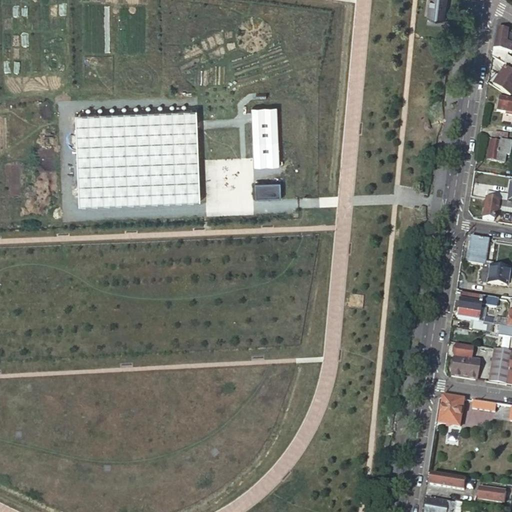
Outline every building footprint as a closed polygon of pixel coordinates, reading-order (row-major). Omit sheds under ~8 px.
[(428,0),(426,16),(441,19),(444,0),(428,0)] [(496,30),(492,56),(502,58),(503,52),(505,52),(511,52),(511,35),(511,32),(507,32),(496,30)] [(504,62),(505,52),(503,52),(502,58),(492,56),(492,57),(504,62)] [(502,90),(501,91),(511,98),(511,94),(511,95),(511,94),(511,70),(509,72),(505,70),(494,85),(502,90)] [(511,99),(499,97),(497,110),(511,112),(511,99)] [(252,108),(254,158),(280,157),(277,107),(252,108)] [(200,112),(77,116),(81,207),(203,203),(200,112)] [(507,132),(495,130),(494,136),(506,139),(507,132)] [(509,155),(510,153),(511,141),(500,139),(500,141),(490,140),(487,160),(504,163),(506,154),(509,155)] [(256,199),(282,198),(281,182),(255,183),(256,199)] [(511,195),(486,191),(485,198),(498,200),(511,202),(511,195)] [(511,202),(498,200),(498,202),(485,199),(482,218),(494,220),(495,212),(497,212),(497,211),(511,212),(511,202)] [(470,236),(466,262),(482,265),(483,265),(484,261),(487,239),(470,236)] [(511,269),(490,266),(483,265),(482,265),(479,281),(507,285),(509,272),(511,272),(511,269)] [(471,320),(494,324),(506,326),(507,319),(505,317),(494,315),(493,316),(481,315),(484,303),(490,304),(491,297),(459,292),(455,318),(471,320)] [(493,331),(494,324),(471,320),(470,328),(493,331)] [(452,357),(449,376),(475,380),(478,361),(470,360),(472,347),(454,344),(452,357)] [(508,367),(511,351),(494,348),(488,382),(505,385),(508,367)] [(465,399),(444,395),(440,424),(461,427),(465,399)] [(496,403),(474,400),(473,409),(495,412),(496,403)] [(432,472),(431,483),(469,489),(471,478),(463,477),(432,472)] [(428,498),(425,511),(459,511),(460,505),(461,502),(452,500),(452,502),(428,498)]
